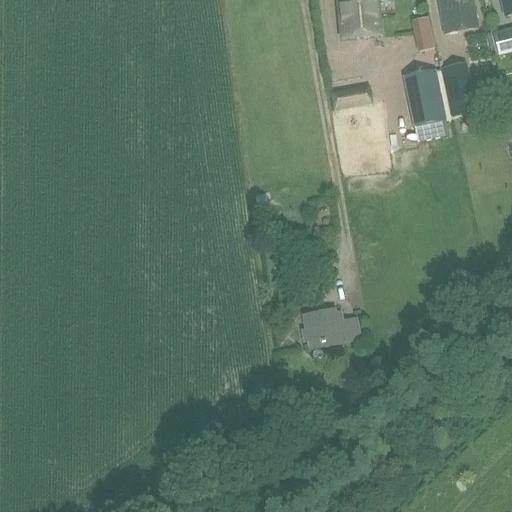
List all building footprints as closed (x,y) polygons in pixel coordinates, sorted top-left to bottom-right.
[(380,8),(379,0),(343,0),(345,12),(343,13),(346,36),(385,31),(382,8),(380,8)] [(437,0),(443,36),(477,30),(471,0),(437,0)] [(511,15),(511,0),(501,0),(505,18),(511,15)] [(427,55),(442,54),(438,21),(423,22),(427,55)] [(502,56),(511,53),(511,29),(496,34),(502,56)] [(462,71),(497,69),(496,51),(461,53),(462,71)] [(413,128),(447,121),(436,69),(402,76),(413,128)] [(479,96),(502,98),(503,86),(481,84),(479,96)] [(334,112),(373,105),(370,86),(330,93),(334,112)] [(460,87),(447,90),(453,117),(475,113),(472,99),(463,101),(460,87)] [(335,315),(334,311),(303,318),(306,331),(302,332),(304,343),(308,342),(309,351),(361,340),(357,318),(341,322),(340,314),(335,315)]
